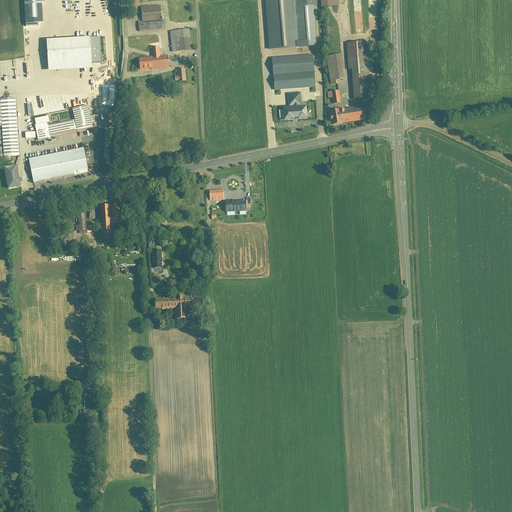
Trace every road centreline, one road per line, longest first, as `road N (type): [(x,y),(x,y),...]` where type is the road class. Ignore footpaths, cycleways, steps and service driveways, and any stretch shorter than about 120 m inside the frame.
road 1 (tertiary): [(0,206),(399,125)]
road 2 (tertiary): [(418,511),(399,125)]
road 3 (tertiary): [(399,125),(394,0)]
